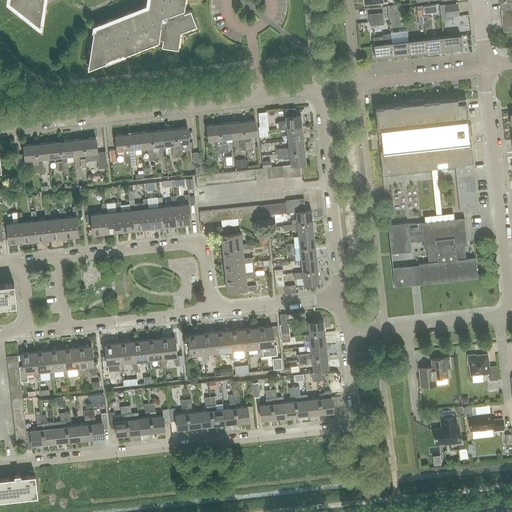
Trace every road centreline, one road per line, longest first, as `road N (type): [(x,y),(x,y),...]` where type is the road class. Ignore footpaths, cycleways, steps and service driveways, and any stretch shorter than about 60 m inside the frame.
road 1 (residential): [(348,421),(0,467)]
road 2 (unclassified): [(0,123),(314,88)]
road 3 (residential): [(510,314),(484,68)]
road 4 (residential): [(340,298),(314,88)]
road 5 (residential): [(210,312),(195,246),(59,258)]
road 6 (residential): [(29,333),(210,312)]
road 7 (residential): [(345,335),(510,314)]
road 8 (residential): [(210,312),(340,298)]
road 9 (unclassified): [(356,84),(484,68)]
